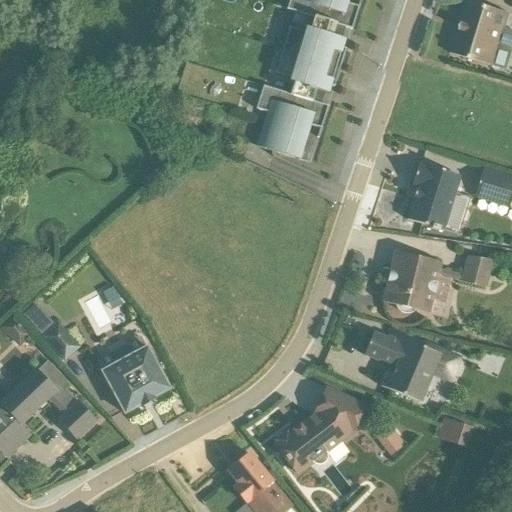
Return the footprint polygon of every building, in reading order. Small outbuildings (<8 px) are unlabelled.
[(355,9),(345,6),(346,0),(287,0),(284,12),(310,21),(307,31),(302,30),(300,34),(286,31),(273,75),(286,80),(285,84),(290,86),(287,97),(260,89),(253,112),(264,115),(254,149),(296,163),(307,129),(314,131),(319,131),(326,109),(311,104),(316,85),(331,90),(343,52),(328,47),(334,28),(349,32),(358,1),(355,9)] [(450,56),(495,70),(508,73),(511,57),(511,34),(506,33),(510,17),(469,5),(459,39),(456,38),(450,56)] [(404,222),(442,234),(456,238),(467,202),(453,198),(458,180),(416,167),(409,188),(414,190),(404,222)] [(511,181),(480,172),(472,200),(506,211),(511,191),(511,181)] [(392,254),(380,305),(393,309),(396,314),(400,316),(405,317),(411,314),(427,317),(430,304),(442,307),(448,283),(484,291),(491,263),(465,259),(460,277),(438,272),(439,266),(392,254)] [(34,307),(22,318),(62,364),(78,350),(56,324),(53,327),(34,307)] [(11,319),(0,328),(0,336),(3,340),(6,337),(18,350),(30,339),(11,319)] [(371,336),(362,358),(376,364),(377,362),(388,367),(389,366),(394,368),(390,379),(384,376),(379,389),(418,406),(430,378),(449,386),(460,361),(441,353),(438,358),(397,341),(396,344),(385,339),(384,341),(371,336)] [(137,339),(92,364),(122,416),(138,407),(139,409),(151,402),(151,400),(167,391),(166,390),(137,339)] [(0,463),(3,461),(4,461),(29,438),(19,427),(46,401),(61,417),(55,423),(74,443),(94,424),(64,392),(62,394),(58,390),(64,384),(46,363),(0,404),(0,463)] [(351,436),(364,408),(324,392),(312,417),(286,436),(284,434),(272,443),(274,446),(272,447),(295,480),(311,467),(314,468),(317,468),(321,468),(323,466),(325,463),(326,460),(325,456),(351,436)] [(471,431),(441,421),(434,441),(464,451),(471,431)] [(293,511),(247,454),(223,474),(233,486),(229,490),(244,507),(237,511),(293,511)]
